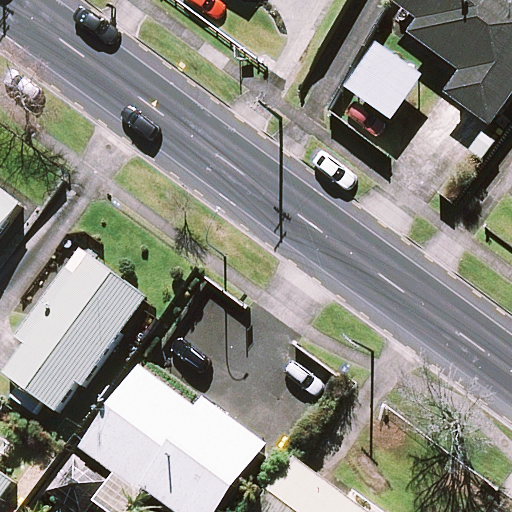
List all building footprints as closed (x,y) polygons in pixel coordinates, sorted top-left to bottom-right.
[(511,99),(511,0),(397,0),(393,6),(418,25),(409,37),(460,75),(412,139),(457,172),(511,99)] [(0,233),(19,207),(0,193),(0,233)] [(146,299),(81,255),(1,375),(66,419),(146,299)] [(131,511),(144,492),(171,511),(222,511),(267,450),(204,404),(198,413),(139,370),(83,447),(117,472),(96,505),(107,511),(131,511)] [(360,511),(293,464),(259,511),(360,511)] [(0,511),(17,487),(0,474),(0,511)]
